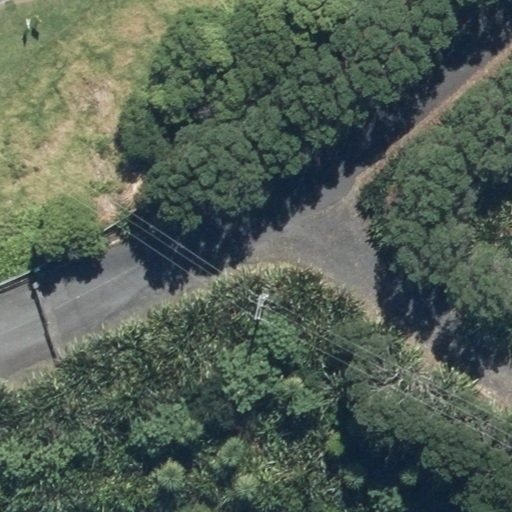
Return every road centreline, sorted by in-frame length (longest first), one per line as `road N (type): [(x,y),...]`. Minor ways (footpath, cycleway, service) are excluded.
road 1 (unknown): [(0,325),(150,270),(292,177)]
road 2 (unknown): [(292,177),(376,122),(511,12)]
road 3 (unknown): [(292,177),(511,338)]
